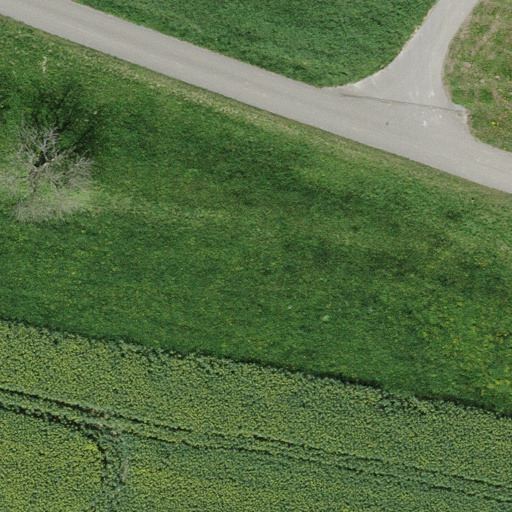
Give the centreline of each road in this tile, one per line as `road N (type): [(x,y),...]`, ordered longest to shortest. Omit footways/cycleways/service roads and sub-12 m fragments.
road 1 (unclassified): [(511,159),(29,0)]
road 2 (track): [(400,123),(474,0)]
